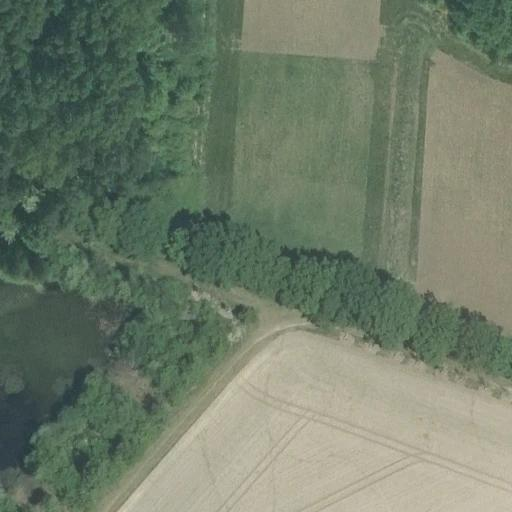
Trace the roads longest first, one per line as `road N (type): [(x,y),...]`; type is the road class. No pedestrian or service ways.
road 1 (track): [(155,261),(511,388)]
road 2 (track): [(102,511),(260,337),(328,323)]
